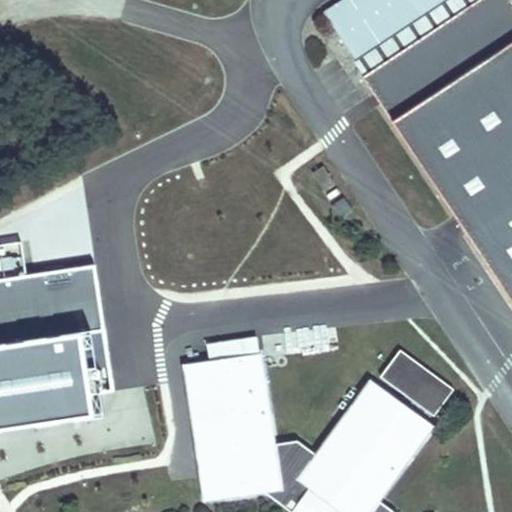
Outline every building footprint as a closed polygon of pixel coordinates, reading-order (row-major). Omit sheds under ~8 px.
[(511,4),(509,0),(472,0),(361,74),(511,300),(511,4)] [(0,444),(100,432),(96,402),(111,393),(95,267),(29,275),(44,266),(41,245),(0,250),(0,444)] [(433,387),(439,379),(396,346),(376,374),(429,413),(443,395),(433,387)] [(204,495),(259,487),(276,484),(315,511),(392,511),(393,511),(370,496),(423,423),(366,381),(312,454),(291,438),(269,442),(255,353),(183,365),(204,495)] [(449,386),(439,379),(433,387),(443,395),(449,386)] [(315,511),(276,484),(259,487),(293,511),(315,511)]
